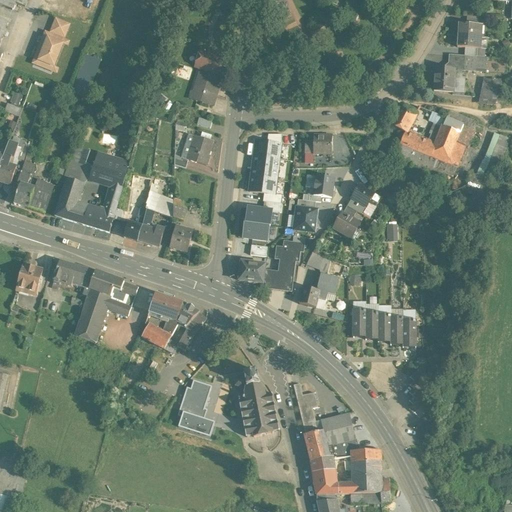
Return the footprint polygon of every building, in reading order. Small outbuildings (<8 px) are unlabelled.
[(16,0),(0,0),(0,6),(12,11),(16,0)] [(8,22),(0,18),(0,43),(3,36),(5,37),(7,32),(5,31),(8,22)] [(479,18),(467,18),(466,25),(479,26),(479,18)] [(325,19),(309,33),(320,45),(335,29),(325,19)] [(56,20),(51,34),(64,40),(69,25),(56,20)] [(466,25),(458,25),(458,32),(459,32),(458,37),(481,38),(482,26),(479,26),(466,25)] [(68,46),(70,42),(64,40),(51,34),(45,32),(32,64),(57,75),(59,69),(55,68),(64,45),(68,46)] [(481,38),(458,37),(458,42),(457,42),(457,49),(465,49),(477,50),(481,50),(481,38)] [(477,50),(465,49),(464,58),(476,58),(477,50)] [(477,50),(476,58),(485,59),(485,51),(481,50),(477,50)] [(219,60),(206,55),(205,54),(204,55),(201,54),(201,55),(198,56),(195,67),(196,69),(196,70),(202,72),(219,77),(220,74),(219,72),(223,61),(221,60),(221,59),(220,59),(219,60)] [(85,56),(73,94),(89,100),(101,61),(85,56)] [(464,58),(450,56),(449,70),(454,71),(454,72),(464,72),(464,58)] [(464,58),(464,72),(466,72),(485,72),(486,59),(476,58),(464,58)] [(449,70),(435,70),(434,93),(453,94),(454,72),(454,71),(449,70)] [(219,77),(202,72),(195,95),(198,96),(196,104),(213,109),(216,98),(213,98),(219,77)] [(466,95),(466,72),(464,72),(454,72),(453,94),(466,95)] [(501,81),(484,81),(480,96),(498,96),(501,81)] [(10,104),(20,108),(24,97),(14,93),(10,104)] [(498,96),(480,96),(480,106),(497,106),(498,96)] [(22,110),(8,105),(5,113),(19,118),(22,110)] [(416,117),(402,110),(392,129),(405,136),(406,136),(416,117)] [(451,110),(447,121),(470,131),(475,120),(451,110)] [(447,121),(432,115),(429,123),(434,125),(430,136),(432,137),(433,136),(439,139),(446,121),(447,121)] [(69,127),(59,121),(56,127),(64,133),(69,127)] [(212,125),(199,121),(197,127),(210,131),(212,125)] [(406,136),(405,136),(395,161),(407,166),(407,167),(442,181),(447,166),(457,170),(465,149),(467,150),(474,133),(470,131),(447,121),(446,121),(439,139),(436,145),(435,148),(406,136)] [(104,142),(118,145),(119,136),(105,134),(104,142)] [(511,140),(497,134),(480,177),(473,175),(466,193),(485,201),(511,140)] [(179,160),(188,163),(195,139),(186,136),(179,160)] [(439,139),(433,136),(432,137),(430,143),(436,145),(439,139)] [(267,144),(281,146),(282,137),(268,137),(267,144)] [(332,138),(314,138),(313,144),(313,156),(332,156),(332,138)] [(212,144),(195,139),(188,163),(206,168),(209,158),(208,158),(212,144)] [(254,158),(279,161),(281,146),(267,144),(255,143),(254,158)] [(313,144),(305,144),(305,156),(313,156),(313,144)] [(18,148),(8,145),(4,158),(3,158),(1,164),(9,167),(11,159),(14,160),(18,148)] [(90,152),(75,147),(67,170),(64,180),(67,181),(78,184),(90,152)] [(29,151),(21,149),(16,162),(24,165),(25,164),(28,152),(29,151)] [(33,154),(28,152),(25,164),(30,165),(33,154)] [(129,165),(97,155),(90,180),(112,187),(122,190),(126,178),(129,165)] [(251,179),(277,182),(279,161),(254,158),(251,179)] [(179,160),(174,159),(174,168),(186,171),(188,163),(179,160)] [(9,167),(1,164),(0,168),(0,183),(11,187),(17,169),(9,167)] [(30,165),(25,164),(24,165),(21,174),(31,177),(32,174),(34,167),(30,165)] [(67,170),(61,168),(57,178),(63,180),(67,170)] [(31,177),(21,174),(17,187),(20,188),(14,206),(29,211),(35,192),(27,189),(31,177)] [(151,181),(133,177),(131,189),(133,189),(129,207),(140,210),(146,212),(146,211),(149,194),(151,181)] [(316,178),(314,198),(322,199),(331,200),(334,180),(316,178)] [(277,182),(251,179),(249,194),(263,195),(275,197),(277,182)] [(78,184),(67,181),(55,219),(72,224),(76,211),(84,186),(78,184)] [(53,187),(37,183),(35,192),(29,211),(44,215),(53,187)] [(112,187),(105,211),(115,214),(122,190),(112,187)] [(375,197),(359,187),(351,201),(359,206),(355,213),(357,214),(362,217),(370,205),(375,197)] [(173,201),(149,194),(146,211),(154,214),(173,220),(173,201)] [(275,197),(263,195),(262,203),(264,204),(281,206),(282,198),(275,197)] [(321,205),(322,199),(314,198),(303,196),(302,202),(316,204),(321,205)] [(375,197),(370,205),(375,208),(380,200),(375,197)] [(359,206),(351,201),(347,208),(355,213),(359,206)] [(298,202),(297,210),(315,212),(316,204),(302,202),(298,202)] [(281,206),(264,204),(263,212),(272,213),(281,215),(282,206),(281,206)] [(187,211),(173,207),(173,220),(184,223),(187,211)] [(105,211),(97,208),(96,211),(88,209),(87,214),(76,211),(72,224),(109,235),(110,234),(109,234),(111,229),(111,228),(113,223),(112,223),(115,214),(105,211)] [(355,213),(347,208),(343,216),(352,221),(357,214),(355,213)] [(146,212),(140,210),(139,216),(140,216),(138,227),(142,228),(146,212)] [(248,210),(246,225),(269,228),(270,228),(272,213),(263,212),(248,210)] [(317,212),(315,212),(297,210),(294,232),(315,234),(317,212)] [(165,231),(150,227),(154,214),(146,211),(146,212),(142,228),(138,243),(152,248),(153,245),(160,247),(165,231)] [(352,221),(343,216),(334,231),(348,240),(351,241),(354,235),(360,226),(352,221)] [(138,227),(126,223),(124,230),(122,235),(125,236),(124,239),(138,243),(142,228),(138,227)] [(269,228),(246,225),(245,225),(243,240),(267,243),(269,228)] [(398,243),(397,226),(389,226),(388,243),(398,243)] [(193,233),(176,229),(170,250),(187,255),(190,244),(193,233)] [(262,290),(288,293),(289,281),(293,282),(295,264),(299,265),(300,254),(304,255),(305,245),(293,243),(283,242),(283,248),(277,247),(275,261),(279,261),(278,273),(265,272),(263,285),(262,290)] [(252,247),(250,256),(266,258),(267,249),(252,247)] [(330,262),(312,254),(306,266),(319,271),(321,276),(327,277),(330,262)] [(84,271),(60,263),(53,285),(59,287),(60,285),(72,288),(72,286),(79,288),(84,271)] [(265,266),(241,263),(239,282),(263,285),(265,272),(265,266)] [(43,272),(23,267),(17,290),(37,296),(43,272)] [(95,274),(84,271),(79,288),(85,290),(89,292),(95,274)] [(124,285),(95,274),(89,292),(111,299),(114,291),(121,294),(124,285)] [(317,292),(303,289),(299,305),(316,310),(316,309),(318,301),(326,303),(327,296),(334,297),(337,288),(330,286),(332,278),(327,277),(321,276),(317,292)] [(361,278),(350,277),(350,287),(353,287),(360,288),(361,280),(362,280),(361,280),(361,278)] [(138,290),(124,285),(121,294),(128,296),(135,298),(138,290)] [(89,292),(85,290),(81,301),(86,302),(89,292)] [(121,294),(114,291),(111,299),(110,301),(131,309),(135,298),(128,296),(121,294)] [(111,299),(89,292),(86,302),(86,303),(84,309),(84,308),(84,309),(84,310),(83,315),(82,315),(82,316),(81,322),(76,338),(96,345),(107,311),(110,301),(111,299)] [(183,305),(156,296),(149,315),(161,319),(160,322),(168,324),(169,322),(177,324),(183,305)] [(131,309),(110,301),(107,311),(128,318),(131,309)] [(326,303),(318,301),(316,309),(323,311),(326,303)] [(187,308),(183,305),(177,324),(186,328),(184,329),(185,330),(199,314),(195,312),(194,310),(192,309),(190,308),(187,308)] [(364,313),(364,314),(353,314),(353,336),(366,336),(366,316),(366,313),(364,313)] [(199,314),(185,330),(187,331),(178,347),(177,349),(178,349),(185,353),(187,351),(189,352),(192,346),(190,345),(191,342),(207,321),(199,314)] [(376,316),(366,316),(366,336),(366,339),(378,339),(378,319),(378,315),(376,315),(376,316)] [(388,319),(378,319),(378,339),(378,341),(390,341),(390,321),(390,318),(388,318),(388,319)] [(401,321),(390,321),(390,341),(390,344),(403,344),(403,324),(403,320),(402,320),(401,320),(401,321)] [(413,323),(413,324),(403,324),(403,344),(403,346),(415,346),(415,323),(413,323)] [(172,338),(149,325),(142,339),(159,348),(165,351),(169,342),(172,338)] [(178,347),(169,342),(165,351),(174,356),(178,349),(177,349),(178,347)] [(422,365),(409,378),(413,382),(422,373),(422,365)] [(272,395),(265,396),(264,391),(261,386),(260,385),(257,372),(244,375),(244,376),(239,377),(238,377),(238,378),(234,381),(233,381),(234,382),(235,387),(234,387),(235,388),(235,387),(240,389),(241,390),(242,395),(244,395),(245,400),(238,402),(238,403),(239,403),(240,411),(240,412),(241,412),(242,420),(242,421),(243,421),(244,429),(244,430),(246,438),(247,439),(247,438),(253,437),(253,439),(273,435),(272,433),(278,432),(279,433),(279,432),(279,431),(277,423),(278,423),(277,422),(275,415),(276,414),(276,413),(275,413),(274,405),(274,404),(273,404),(272,396),(272,395)] [(0,410),(2,411),(10,376),(0,373),(0,410)] [(422,373),(413,382),(409,386),(413,390),(422,381),(422,373)] [(422,381),(413,390),(409,394),(413,398),(422,389),(422,381)] [(182,419),(178,430),(210,440),(215,424),(202,420),(212,388),(194,382),(191,390),(187,389),(184,399),(188,401),(185,409),(181,408),(178,418),(182,419)] [(312,435),(306,412),(302,397),(300,385),(293,387),(305,437),(312,435)] [(422,389),(413,398),(409,402),(413,406),(422,397),(422,389)] [(318,409),(314,394),(302,397),(306,412),(313,410),(318,409)] [(422,397),(413,406),(409,410),(413,415),(421,406),(422,397)] [(313,410),(306,412),(312,435),(317,434),(315,424),(316,423),(313,410)] [(349,415),(321,422),(323,432),(331,460),(351,459),(350,453),(359,453),(349,415)] [(316,423),(315,424),(317,434),(323,432),(321,422),(316,423)] [(305,437),(304,437),(311,463),(331,460),(323,432),(317,434),(312,435),(305,437)] [(359,453),(350,453),(351,459),(351,463),(351,472),(351,480),(352,496),(362,495),(375,495),(380,495),(381,495),(381,484),(380,452),(359,453)] [(21,457),(14,455),(11,465),(18,467),(21,457)] [(331,460),(311,463),(317,497),(334,496),(351,496),(352,496),(351,480),(347,480),(347,486),(342,486),(341,483),(338,483),(338,486),(335,486),(334,482),(335,482),(331,460)] [(11,465),(3,463),(0,474),(0,476),(15,481),(18,467),(11,465)] [(351,463),(342,464),(342,473),(351,472),(351,463)] [(0,476),(0,498),(10,501),(15,481),(0,476)] [(389,481),(383,481),(384,484),(381,484),(381,495),(380,495),(381,503),(381,504),(400,503),(400,494),(390,494),(389,481)] [(352,496),(351,496),(351,506),(363,505),(362,495),(352,496)] [(7,511),(10,501),(0,498),(0,511),(7,511)] [(338,511),(336,502),(318,503),(317,503),(318,511),(338,511)]
